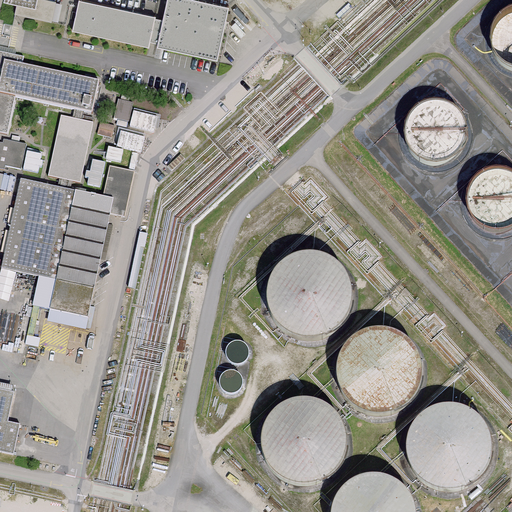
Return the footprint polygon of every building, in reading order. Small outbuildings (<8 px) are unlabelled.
[(4,0),(4,2),(36,9),(37,0),(4,0)] [(83,0),(78,0),(72,30),(149,47),(151,37),(158,39),(157,46),(217,59),(229,6),(201,0),(166,0),(162,21),(155,20),(156,16),(83,0)] [(497,62),(506,69),(511,70),(511,12),(510,13),(500,19),(492,28),(489,40),(491,52),(497,62)] [(16,94),(94,111),(101,80),(23,62),(25,54),(0,49),(0,130),(8,133),(16,94)] [(133,102),(118,99),(114,120),(129,123),(133,102)] [(412,156),(421,163),(433,166),(445,164),(455,158),(462,149),(465,138),(464,126),(458,115),(448,108),(437,105),(425,106),(415,112),(407,122),(404,133),(406,145),(412,156)] [(157,116),(133,111),(129,127),(153,133),(157,116)] [(49,175),(82,182),(95,122),(62,116),(51,174),(49,175)] [(115,125),(100,122),(97,135),(111,138),(115,125)] [(145,137),(121,131),(117,147),(141,153),(145,137)] [(27,145),(4,140),(3,144),(0,142),(0,169),(4,170),(5,166),(21,170),(27,145)] [(123,150),(108,147),(106,159),(121,162),(123,150)] [(105,164),(93,161),(90,173),(87,172),(85,178),(89,179),(88,185),(100,188),(105,164)] [(113,168),(106,197),(23,180),(5,266),(56,276),(50,306),(88,314),(110,213),(124,216),(134,172),(113,168)] [(474,223),(483,230),(495,233),(507,232),(511,228),(511,176),(510,175),(499,172),(487,174),(477,180),(469,189),(466,201),(468,212),(474,223)] [(310,335),(325,332),(338,324),(347,311),(350,296),(347,280),(339,267),(326,259),(311,255),(295,258),(282,267),(273,280),(270,295),(273,311),(282,324),(295,332),(310,335)] [(383,413),(398,410),(411,402),(420,389),(423,374),(420,358),(412,345),(399,337),(383,333),(368,336),(355,345),(346,358),(343,373),(346,389),(355,402),(368,410),(383,413)] [(0,452),(13,456),(20,425),(8,422),(13,393),(0,390),(0,452)] [(305,481),(320,478),(333,469),(342,456),(345,441),(342,426),(334,413),(321,404),(305,401),(290,404),(277,412),(268,425),(265,441),(268,456),(277,469),(290,478),(305,481)] [(429,487),(442,491),(455,490),(468,486),(479,477),(487,465),(490,451),(488,437),(482,424),(471,414),(458,408),(444,407),(430,410),(419,418),(410,428),(406,441),(406,455),(410,468),(418,479),(429,487)] [(416,511),(414,502),(406,489),(393,481),(377,477),(362,480),(349,489),(340,502),(338,511),(416,511)]
